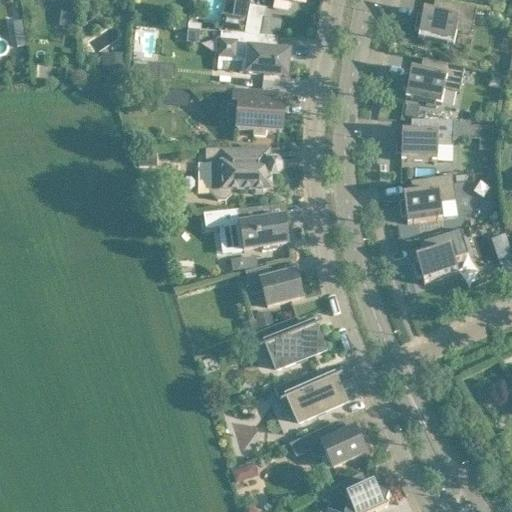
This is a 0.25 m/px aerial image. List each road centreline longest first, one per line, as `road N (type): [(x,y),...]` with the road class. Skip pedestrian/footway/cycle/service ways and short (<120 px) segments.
road 1 (residential): [(430,511),(307,235),(306,146),(337,0)]
road 2 (tertiary): [(396,369),(343,240),(336,169),(368,0)]
road 3 (residential): [(396,369),(511,324)]
